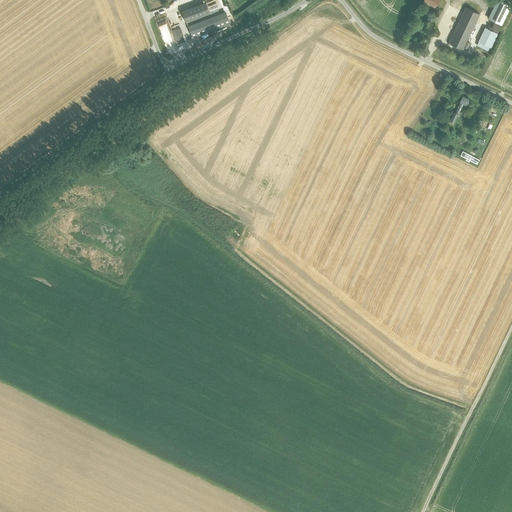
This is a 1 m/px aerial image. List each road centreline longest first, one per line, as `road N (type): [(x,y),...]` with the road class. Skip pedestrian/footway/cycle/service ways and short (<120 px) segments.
road 1 (unclassified): [(309,0),(170,66),(138,0)]
road 2 (unclassified): [(511,103),(368,32),(340,0)]
road 3 (track): [(199,85),(311,0)]
